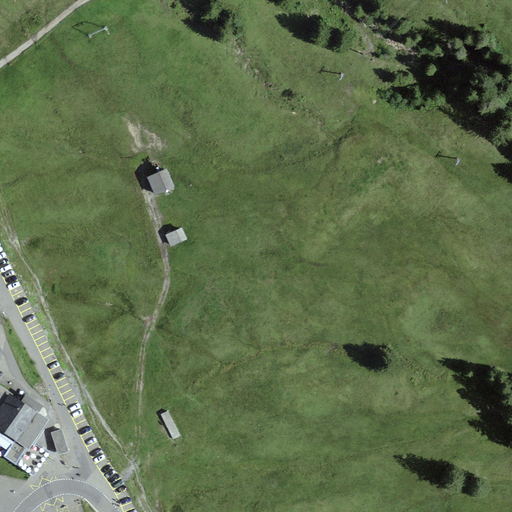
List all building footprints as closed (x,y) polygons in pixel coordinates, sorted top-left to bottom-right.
[(165,170),(149,178),(156,194),(173,186),(165,170)] [(182,228),(166,235),(171,247),(187,240),(182,228)] [(0,453),(33,476),(48,452),(35,444),(41,435),(51,420),(41,414),(45,407),(26,394),(21,401),(13,396),(14,395),(0,385),(0,453)] [(169,411),(160,415),(172,439),(181,435),(169,411)] [(62,430),(51,433),(58,456),(60,455),(69,452),(62,430)]
